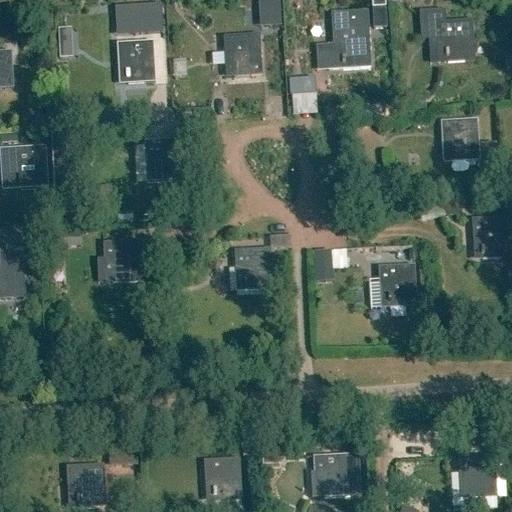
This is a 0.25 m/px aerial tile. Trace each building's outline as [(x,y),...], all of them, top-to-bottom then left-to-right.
[(281,29),(278,0),(257,0),(258,16),(266,16),(267,30),(281,29)] [(388,7),(387,0),(375,0),(376,8),(388,7)] [(163,7),(119,10),(120,36),(164,34),(163,7)] [(333,47),(327,47),(328,73),(371,71),(368,13),(331,15),(333,47)] [(474,24),(438,27),(441,68),(477,66),(474,24)] [(260,40),(225,42),(228,82),(263,79),(260,40)] [(154,47),(118,49),(121,88),(157,86),(154,47)] [(12,56),(0,56),(0,94),(14,93),(12,56)] [(479,125),(443,126),(445,168),(480,166),(479,125)] [(71,137),(58,137),(58,196),(71,196),(71,137)] [(181,145),(147,147),(150,188),(184,186),(181,145)] [(4,196),(49,193),(46,152),(1,155),(4,196)] [(177,206),(177,221),(192,221),(192,206),(177,206)] [(509,220),(473,222),(476,265),(511,262),(509,220)] [(19,236),(0,237),(0,300),(23,299),(19,236)] [(141,246),(105,247),(107,289),(143,287),(141,246)] [(271,253),(236,256),(238,296),(273,293),(271,253)] [(317,253),(317,282),(336,282),(336,253),(317,253)] [(379,287),(369,287),(370,311),(380,311),(416,309),(414,268),(378,270),(379,287)] [(162,285),(163,305),(183,305),(183,284),(162,285)] [(277,447),(261,448),(262,469),(278,468),(277,447)] [(350,461),(301,463),(302,483),(315,483),(316,504),(352,502),(350,461)] [(495,461),(460,463),(462,503),(498,501),(495,461)] [(240,464),(205,466),(208,508),(243,506),(240,464)] [(104,472),(68,474),(70,511),(104,511),(107,511),(104,472)]
